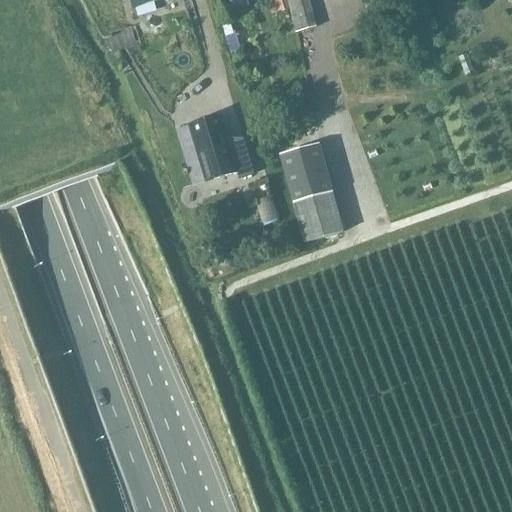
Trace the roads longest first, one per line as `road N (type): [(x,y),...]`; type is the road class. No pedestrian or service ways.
road 1 (trunk): [(200,511),(6,0)]
road 2 (trunk): [(0,95),(153,511)]
road 3 (unknown): [(325,0),(326,54),(372,215)]
